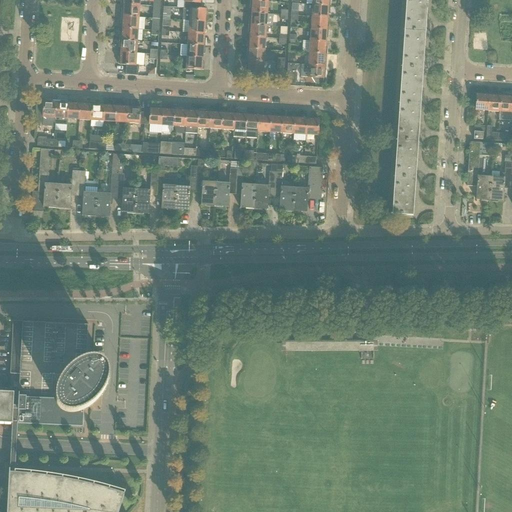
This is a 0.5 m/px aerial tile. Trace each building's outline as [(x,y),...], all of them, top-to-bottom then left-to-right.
[(177,0),(178,2),(177,8),(183,9),(184,3),(196,4),(202,4),(201,0),(177,0)] [(408,0),(406,31),(424,32),(426,0),(408,0)] [(251,9),(251,13),(267,15),(268,2),(250,1),(249,9),(251,9)] [(183,9),(182,21),(189,21),(206,22),(207,14),(205,14),(205,10),(195,9),(195,8),(196,4),(184,3),(183,9)] [(122,9),(121,17),(139,18),(140,6),(124,5),(123,9),(122,9)] [(312,6),(311,17),(327,19),(327,15),(329,15),(330,7),(312,6)] [(163,7),(162,19),(170,20),(170,8),(163,7)] [(249,17),(248,25),(266,26),(267,15),(251,13),(250,17),(249,17)] [(122,25),(122,29),(138,30),(139,18),(121,17),(121,24),(122,25)] [(311,17),(310,30),(328,31),(329,23),(327,23),(327,19),(311,17)] [(189,21),(188,33),(204,34),(204,30),(206,30),(206,22),(189,21)] [(249,33),(249,37),(265,38),(266,26),(248,25),(248,33),(249,33)] [(120,33),(120,41),(137,42),(138,30),(122,29),(122,33),(120,33)] [(310,30),(309,42),(325,43),(326,39),(328,39),(328,31),(310,30)] [(403,68),(422,69),(424,32),(406,31),(403,68)] [(188,33),(187,45),(204,46),(205,38),(204,38),(204,34),(188,33)] [(247,41),(246,49),(265,50),(265,38),(249,37),(249,41),(247,41)] [(121,49),(120,53),(136,54),(137,42),(120,41),(119,48),(121,49)] [(309,42),(309,54),(327,55),(327,47),(325,47),(325,43),(309,42)] [(180,45),(180,57),(186,57),(202,58),(202,54),(204,54),(204,46),(187,45),(180,45)] [(248,57),(247,61),(264,62),(265,50),(246,49),(246,57),(248,57)] [(120,53),(120,57),(118,57),(118,64),(119,64),(119,65),(126,65),(125,75),(138,76),(138,66),(136,66),(136,54),(120,53)] [(309,54),(308,65),(324,67),(324,62),(326,63),(327,55),(309,54)] [(202,58),(186,57),(185,69),(202,71),(202,70),(203,70),(203,62),(202,62),(202,58)] [(264,62),(247,61),(247,65),(245,65),(245,73),(246,73),(246,74),(263,75),(264,62)] [(295,64),(288,64),(286,86),(295,87),(296,64),(295,64)] [(301,65),(300,77),(311,78),(315,84),(323,84),(323,79),(324,79),(325,79),(326,71),(323,71),(324,67),(308,65),(301,65)] [(401,105),(419,106),(422,69),(403,68),(401,105)] [(475,111),(488,112),(489,96),(484,96),(485,94),(476,93),(475,111)] [(488,112),(500,113),(501,95),(493,95),(493,96),(489,96),(488,112)] [(511,121),(511,114),(511,111),(511,97),(509,97),(509,96),(501,95),(500,113),(499,120),(511,121)] [(42,118),(42,126),(54,127),(55,119),(56,103),(52,102),(52,100),(44,100),(44,101),(42,118)] [(54,127),(54,131),(66,132),(66,126),(67,120),(68,101),(60,101),(60,103),(56,103),(55,119),(54,125),(55,125),(54,127)] [(67,120),(79,120),(80,104),(75,104),(76,102),(68,101),(67,120)] [(79,120),(91,121),(92,103),(84,103),(84,104),(80,104),(79,120)] [(91,121),(103,122),(104,106),(99,105),(100,104),(92,103),(91,121)] [(103,122),(115,123),(116,105),(108,104),(108,106),(104,106),(103,122)] [(115,123),(126,124),(128,107),(123,107),(123,105),(116,105),(115,123)] [(398,142),(417,143),(419,106),(401,105),(398,142)] [(128,107),(126,124),(139,124),(140,112),(140,106),(132,106),(132,108),(128,107)] [(144,125),(144,128),(149,128),(149,125),(161,126),(162,110),(158,109),(158,108),(150,107),(150,113),(145,113),(144,125)] [(161,126),(173,127),(174,109),(166,108),(166,110),(162,110),(161,126)] [(173,127),(185,128),(186,111),(182,111),(182,109),(174,109),(173,127)] [(185,128),(185,133),(197,134),(197,128),(198,110),(190,110),(190,112),(186,111),(185,128)] [(197,128),(209,129),(210,113),(206,113),(206,111),(198,110),(197,128)] [(209,129),(221,130),(222,112),(214,111),(214,113),(210,113),(209,129)] [(221,130),(233,131),(234,115),(230,114),(230,113),(222,112),(221,130)] [(233,131),(233,137),(245,138),(247,114),(239,113),(238,115),(234,115),(233,131)] [(247,114),(245,138),(257,139),(257,132),(259,116),(254,116),(255,114),(247,114)] [(262,116),(259,116),(257,132),(269,133),(270,115),(263,115),(262,116)] [(278,116),(270,115),(269,133),(281,134),(282,118),(278,118),(278,116)] [(286,118),(282,118),(281,134),(293,135),(294,117),(287,116),(286,118)] [(302,117),(294,117),(293,135),(305,136),(306,119),(302,119),(302,117)] [(310,120),(306,119),(305,136),(318,137),(319,118),(311,118),(310,120)] [(486,133),(486,141),(498,142),(498,134),(491,134),(491,127),(487,126),(486,133)] [(483,133),(474,132),(474,140),(482,140),(483,133)] [(89,150),(101,151),(101,144),(102,137),(90,136),(89,150)] [(37,146),(53,147),(53,140),(38,139),(37,146)] [(417,143),(398,142),(396,178),(414,180),(417,143)] [(160,147),(159,154),(171,155),(172,144),(160,143),(160,145),(160,147)] [(172,144),(171,155),(183,156),(184,150),(184,144),(172,143),(172,144)] [(476,198),(489,199),(491,177),(484,177),(477,176),(479,156),(485,157),(489,157),(490,145),(469,143),(466,186),(467,186),(467,184),(477,185),(476,198)] [(160,147),(160,145),(143,144),(142,153),(155,154),(155,147),(160,147)] [(37,192),(37,197),(43,197),(42,207),(43,208),(43,206),(57,207),(58,185),(48,184),(48,175),(50,150),(40,150),(37,192)] [(234,160),(243,161),(244,152),(234,151),(234,160)] [(244,152),(243,161),(253,161),(254,152),(244,152)] [(158,171),(156,193),(162,194),(161,209),(161,207),(175,208),(176,187),(177,180),(163,179),(164,171),(164,166),(167,166),(178,167),(178,159),(158,158),(158,171)] [(189,188),(176,187),(175,208),(188,209),(188,211),(190,189),(196,190),(198,160),(197,160),(197,167),(190,167),(189,188)] [(204,161),(198,160),(196,190),(201,190),(200,206),(201,206),(201,204),(214,205),(216,183),(202,182),(204,161)] [(504,186),(510,186),(511,164),(505,164),(504,173),(501,173),(499,175),(499,178),(491,177),(489,199),(503,200),(504,186)] [(255,186),(254,207),(267,208),(267,210),(268,195),(274,195),(276,172),(276,166),(271,165),(270,172),(269,172),(268,187),(255,186)] [(276,172),(274,195),(280,196),(279,211),(280,211),(280,209),(293,210),(294,189),(281,188),(282,173),(282,166),(276,166),(276,172)] [(307,190),(294,189),(293,210),(306,211),(306,213),(307,196),(320,197),(320,199),(321,200),(323,168),(309,167),(307,190)] [(229,184),(216,183),(214,205),(227,206),(227,207),(228,207),(229,192),(235,193),(236,170),(230,169),(229,184)] [(149,191),(136,190),(135,212),(148,213),(148,215),(150,193),(156,193),(158,171),(151,170),(149,191)] [(243,170),(236,170),(235,193),(241,193),(240,208),(240,206),(254,207),(255,186),(242,185),(243,170)] [(71,194),(77,194),(79,172),(72,171),(71,180),(66,180),(66,186),(58,185),(57,207),(69,207),(69,209),(70,209),(71,194)] [(82,214),(96,215),(97,194),(83,193),(85,172),(79,172),(77,194),(83,195),(81,216),(82,216),(82,214)] [(97,194),(96,215),(108,216),(108,218),(109,218),(110,197),(116,197),(118,174),(111,174),(110,195),(97,194)] [(122,174),(118,174),(116,197),(122,197),(121,213),(122,213),(122,211),(135,212),(136,190),(123,189),(124,175),(122,174)] [(414,180),(396,178),(393,215),(390,214),(390,215),(412,216),(414,180)] [(14,396),(12,424),(17,424),(83,427),(83,413),(81,411),(82,411),(83,411),(84,410),(85,410),(86,409),(87,408),(88,408),(89,407),(91,406),(92,405),(93,404),(94,403),(95,402),(96,401),(97,400),(98,399),(99,398),(100,397),(101,395),(102,394),(103,393),(104,392),(104,390),(105,389),(105,388),(106,387),(106,386),(107,384),(107,383),(108,382),(108,380),(108,379),(108,378),(108,377),(109,376),(109,375),(109,374),(108,373),(108,372),(108,371),(108,370),(108,369),(107,368),(107,367),(107,366),(106,366),(106,365),(105,364),(104,363),(103,362),(102,362),(102,361),(101,361),(100,360),(99,360),(98,359),(97,359),(96,359),(95,359),(94,359),(93,359),(92,359),(91,359),(90,359),(88,359),(87,359),(86,359),(88,325),(57,324),(43,323),(36,323),(22,322),(20,369),(19,375),(18,396),(14,396)] [(358,350),(358,342),(281,342),(281,350),(358,350)] [(374,350),(374,342),(358,342),(358,350),(374,350)] [(0,423),(11,424),(12,424),(14,393),(13,393),(0,391),(0,423)] [(7,510),(6,511),(118,511),(120,508),(124,495),(124,493),(115,490),(114,492),(109,490),(109,489),(108,488),(108,490),(102,489),(103,487),(93,484),(93,486),(87,485),(87,483),(78,481),(77,483),(71,482),(72,480),(62,478),(62,480),(56,479),(56,477),(46,475),(27,474),(15,473),(15,471),(16,446),(17,433),(17,424),(12,424),(12,433),(11,446),(9,472),(9,474),(9,475),(9,478),(7,508),(7,510)]
